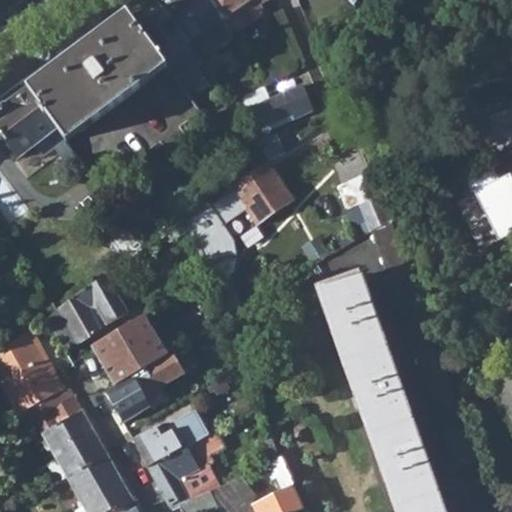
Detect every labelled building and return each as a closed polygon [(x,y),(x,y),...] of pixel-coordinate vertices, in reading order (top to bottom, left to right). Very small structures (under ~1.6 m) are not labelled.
[(172,0),(161,9),(186,43),(199,34),(212,51),(231,37),(226,29),(219,19),(215,12),(207,0),(172,0)] [(207,0),(215,12),(219,19),(226,29),(234,28),(254,12),(258,7),(256,4),(264,0),(207,0)] [(132,20),(174,78),(198,59),(186,43),(161,9),(146,19),(143,15),(132,20)] [(71,151),(97,187),(158,141),(164,148),(183,134),(177,127),(199,110),(174,78),(132,20),(127,12),(25,89),(71,151)] [(61,158),(71,151),(25,89),(0,107),(0,136),(16,158),(34,145),(41,155),(52,147),(61,158)] [(253,130),(259,147),(273,141),(268,129),(276,125),(274,120),(291,113),(282,93),(247,107),(256,129),(253,130)] [(224,243),(255,222),(289,199),(266,163),(206,205),(215,218),(210,222),(224,243)] [(511,182),(511,181),(478,196),(500,244),(511,237),(511,182)] [(351,225),(357,240),(366,234),(386,223),(394,219),(380,188),(355,202),(361,218),(351,225)] [(386,223),(366,234),(456,469),(474,462),(386,223)] [(45,319),(64,351),(99,331),(98,329),(126,313),(110,283),(120,277),(115,269),(45,319)] [(315,291),(395,511),(442,511),(356,276),(315,291)] [(211,288),(222,316),(241,306),(230,277),(211,288)] [(90,348),(114,388),(165,357),(166,357),(142,317),(90,348)] [(0,350),(0,386),(18,416),(61,390),(27,334),(0,350)] [(177,377),(165,357),(114,388),(106,393),(124,424),(142,414),(141,412),(151,406),(145,396),(177,377)] [(511,377),(495,386),(511,419),(511,377)] [(66,400),(61,390),(18,416),(23,425),(35,418),(66,400)] [(66,400),(35,418),(68,478),(108,456),(72,396),(66,400)] [(160,423),(132,439),(149,468),(183,448),(188,446),(210,433),(197,409),(169,424),(172,430),(166,433),(160,423)] [(178,505),(208,490),(220,484),(209,464),(213,461),(209,454),(223,446),(215,430),(210,433),(188,446),(183,448),(149,468),(171,508),(178,505)] [(257,440),(265,463),(277,457),(269,435),(257,440)] [(68,478),(87,511),(112,511),(133,500),(108,456),(68,478)] [(251,505),(254,511),(290,511),(301,507),(277,457),(265,463),(229,481),(234,493),(265,479),(272,495),(251,505)] [(0,511),(4,511),(15,506),(0,479),(0,511)] [(178,505),(181,511),(208,511),(217,508),(208,490),(178,505)]
